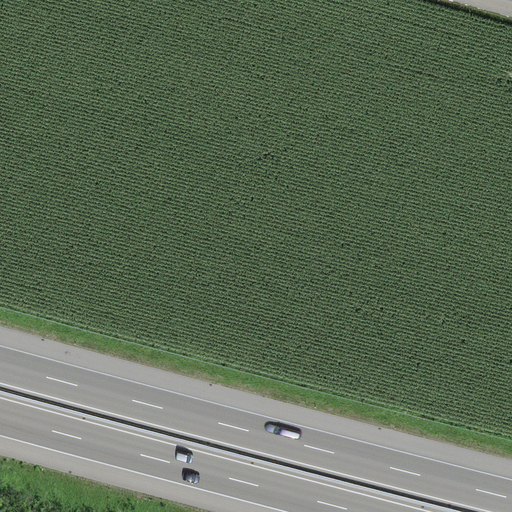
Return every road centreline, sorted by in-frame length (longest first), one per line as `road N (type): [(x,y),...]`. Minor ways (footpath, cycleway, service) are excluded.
road 1 (motorway): [(511,498),(0,364)]
road 2 (motorway): [(0,416),(357,511)]
